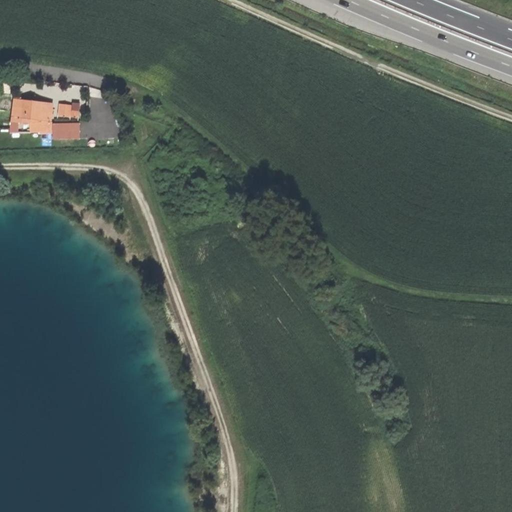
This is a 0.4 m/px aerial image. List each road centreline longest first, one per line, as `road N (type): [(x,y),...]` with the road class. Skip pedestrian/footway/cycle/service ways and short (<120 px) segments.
road 1 (track): [(0,167),(104,169),(128,179),(230,449),(233,511)]
road 2 (track): [(115,85),(152,97),(267,179),(321,245),(387,287)]
road 3 (track): [(235,0),(511,116)]
road 4 (trunk): [(346,0),(511,66)]
